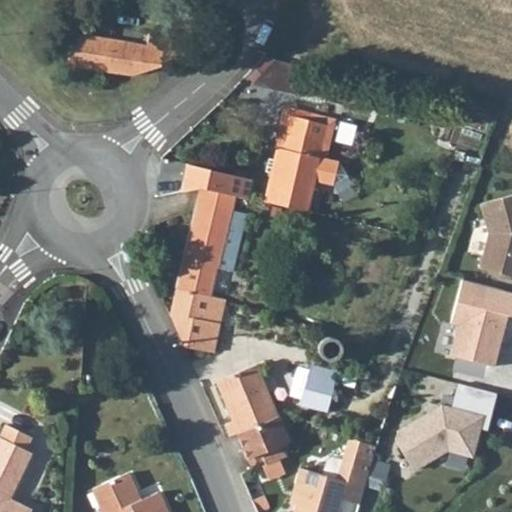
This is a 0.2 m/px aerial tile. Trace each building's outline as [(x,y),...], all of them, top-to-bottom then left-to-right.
[(72,35),(67,65),(102,71),(107,40),(75,35),(72,35)] [(107,40),(102,71),(134,75),(153,69),(170,63),(191,57),(191,53),(184,52),(107,40)] [(272,202),(304,210),(311,185),(329,189),(350,181),(339,167),(326,164),(338,128),(294,117),(288,139),(279,137),(276,148),(286,150),(281,163),(270,160),(265,176),(278,180),(272,202)] [(201,186),(215,188),(252,198),(257,177),(207,164),(201,186)] [(176,286),(211,294),(219,263),(234,266),(252,198),(215,188),(201,186),(187,238),(176,286)] [(511,193),(481,201),(489,231),(478,266),(511,275),(511,193)] [(511,290),(462,277),(450,321),(457,322),(449,352),(493,364),(507,313),(511,314),(511,290)] [(170,309),(220,322),(227,298),(211,294),(176,286),(170,309)] [(168,314),(185,344),(213,351),(220,322),(170,309),(168,314)] [(318,350),(321,356),(327,360),(333,361),(340,360),(345,355),(347,349),(347,343),(344,337),(339,333),(332,331),(326,333),(321,337),(318,343),(318,350)] [(227,408),(247,401),(250,403),(271,394),(258,363),(216,380),(227,408)] [(300,401),(326,410),(337,371),(311,364),(300,401)] [(495,392),(457,381),(450,406),(445,405),(441,418),(424,413),(396,432),(394,441),(413,469),(446,447),(471,454),(478,426),(481,416),(488,418),(495,392)] [(227,408),(237,430),(282,412),(278,405),(271,394),(250,403),(247,401),(227,408)] [(237,430),(250,465),(291,451),(292,442),(289,428),(282,412),(237,430)] [(30,511),(32,509),(9,497),(32,451),(25,448),(32,433),(8,422),(2,435),(0,435),(0,511),(30,511)] [(321,475),(298,468),(291,492),(299,494),(293,511),(335,511),(340,501),(359,505),(376,448),(350,436),(342,460),(331,457),(326,460),(321,475)] [(385,489),(391,463),(374,460),(369,485),(385,489)] [(128,473),(92,489),(100,505),(97,507),(99,511),(166,511),(157,491),(139,500),(128,473)]
